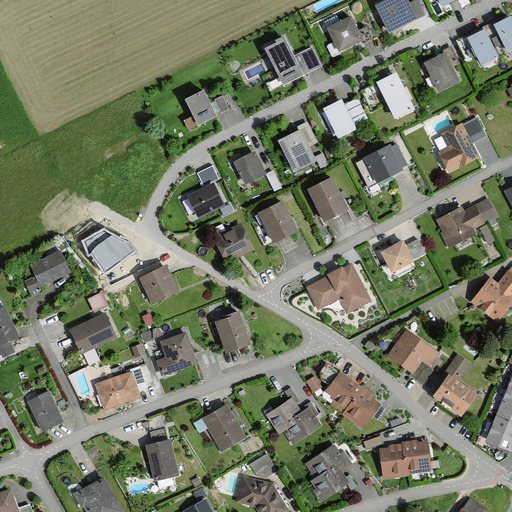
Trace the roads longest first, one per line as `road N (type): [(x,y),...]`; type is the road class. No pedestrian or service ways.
road 1 (residential): [(265,301),(152,233),(156,203),(183,161),(499,0)]
road 2 (motorway): [(511,383),(150,511)]
road 3 (residential): [(27,460),(335,341)]
road 4 (residential): [(265,301),(276,283),(511,160)]
road 5 (residential): [(490,466),(335,341)]
road 6 (residential): [(354,511),(464,483),(490,466)]
